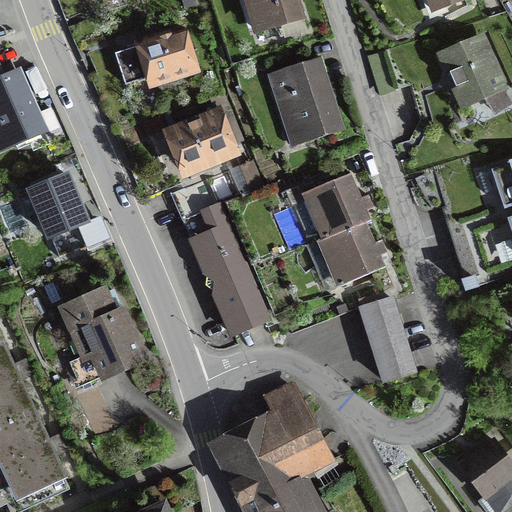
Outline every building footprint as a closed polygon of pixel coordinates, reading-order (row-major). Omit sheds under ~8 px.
[(308,24),(299,0),(239,0),(253,42),(308,24)] [(478,0),(424,0),(432,21),(480,4),(478,0)] [(202,74),(187,31),(133,50),(147,93),(202,74)] [(511,100),(488,36),(436,55),(462,127),(511,108),(511,100)] [(400,46),(382,52),(395,92),(413,86),(400,46)] [(346,138),(321,61),(269,78),(294,155),(346,138)] [(19,72),(0,79),(0,158),(47,138),(19,72)] [(243,157),(224,109),(162,133),(181,181),(243,157)] [(511,165),(494,172),(507,210),(511,208),(511,165)] [(319,239),(367,220),(350,174),(301,192),(319,239)] [(92,232),(67,177),(24,196),(49,251),(92,232)] [(172,194),(182,221),(218,205),(208,180),(172,194)] [(463,204),(443,210),(448,228),(469,221),(463,204)] [(266,317),(218,205),(182,221),(230,332),(266,317)] [(367,220),(319,239),(341,297),(390,278),(367,220)] [(469,221),(448,228),(454,248),(476,241),(469,221)] [(484,266),(476,241),(454,248),(462,273),(484,266)] [(418,372),(394,296),(359,306),(383,383),(418,372)] [(155,370),(127,313),(77,338),(105,395),(155,370)] [(0,426),(32,411),(0,346),(0,426)] [(339,458),(294,378),(264,392),(273,405),(215,434),(252,511),(323,511),(308,475),(339,458)] [(22,511),(69,489),(32,411),(0,426),(0,478),(16,511),(22,511)] [(511,463),(494,439),(458,466),(492,511),(499,511),(511,502),(511,463)] [(195,467),(150,487),(156,503),(169,497),(173,509),(200,498),(195,467)] [(167,511),(163,503),(144,511),(167,511)]
